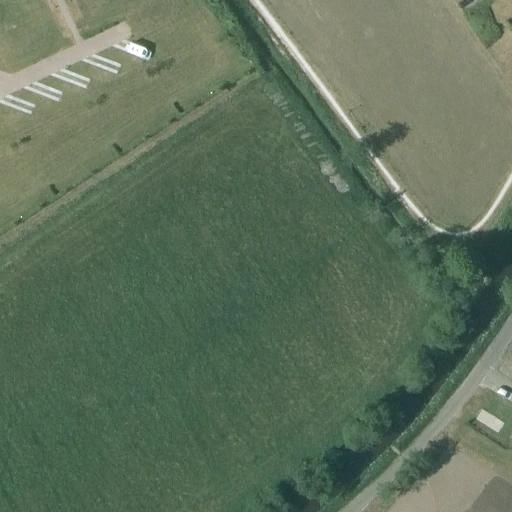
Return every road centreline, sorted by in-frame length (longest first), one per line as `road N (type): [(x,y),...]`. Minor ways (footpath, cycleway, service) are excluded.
road 1 (residential): [(0,495),(413,182),(392,129),(302,0)]
road 2 (unclassified): [(351,511),(439,423),(511,323)]
